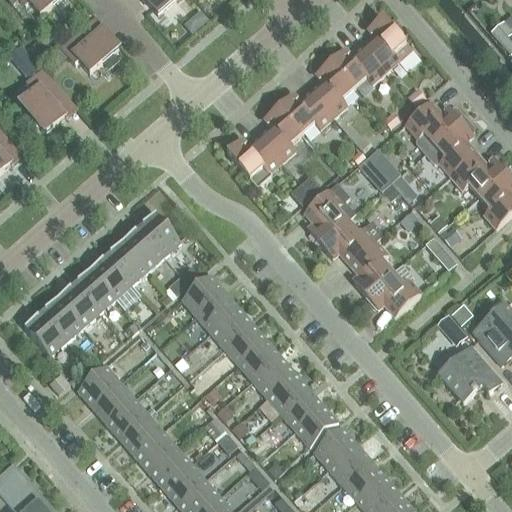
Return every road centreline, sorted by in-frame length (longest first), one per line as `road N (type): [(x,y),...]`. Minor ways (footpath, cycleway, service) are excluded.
road 1 (residential): [(499,511),(249,225),(203,199),(151,142)]
road 2 (residential): [(0,272),(151,142)]
road 3 (residential): [(511,143),(392,0)]
road 4 (residential): [(102,511),(0,393)]
road 5 (residential): [(102,0),(195,108)]
road 6 (residential): [(195,108),(292,17)]
